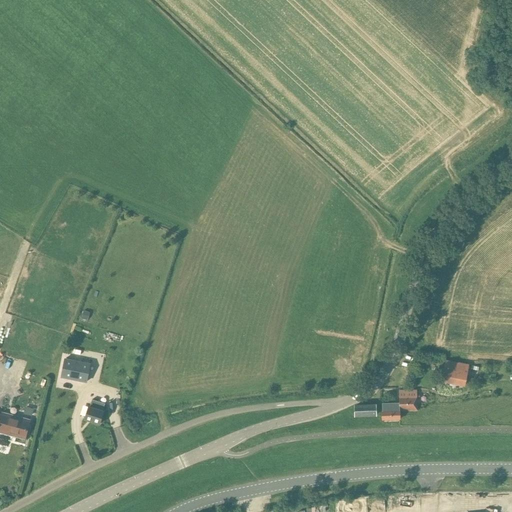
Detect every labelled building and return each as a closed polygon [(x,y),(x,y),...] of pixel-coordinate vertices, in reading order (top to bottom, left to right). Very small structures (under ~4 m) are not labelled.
[(84,311),(81,319),(87,321),(90,312),(84,311)] [(65,359),(61,377),(86,382),(90,364),(65,359)] [(469,365),(445,361),(442,382),(465,386),(469,365)] [(417,411),(417,390),(399,391),(399,403),(382,403),(383,420),(399,419),(399,411),(417,411)] [(106,405),(92,400),(85,420),(99,425),(106,405)] [(375,415),(375,405),(355,406),(355,416),(375,415)] [(29,420),(3,413),(0,423),(0,429),(17,434),(16,436),(24,438),(29,420)]
